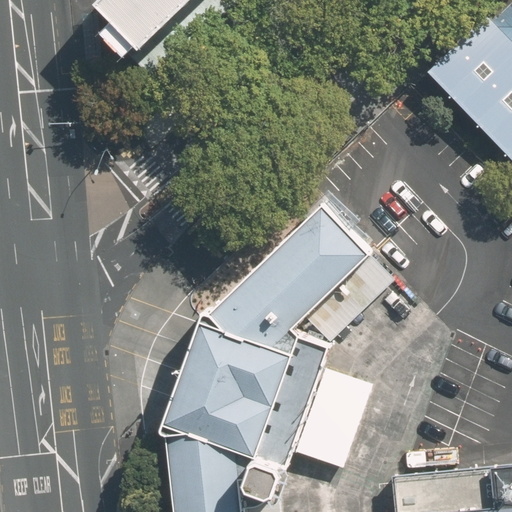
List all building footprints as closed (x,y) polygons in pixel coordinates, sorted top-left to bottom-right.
[(101,0),(99,2),(142,43),(131,53),(153,79),(237,0),(101,0)] [(511,1),(494,19),(488,13),(429,67),(511,154),(511,1)] [(91,70),(101,70),(97,12),(86,13),(91,70)] [(178,511),(284,511),(281,486),(287,468),(331,342),(397,276),(372,249),(327,203),(214,307),(208,307),(186,367),(165,424),(170,429),(178,511)] [(511,511),(511,465),(394,478),(397,511),(511,511)]
